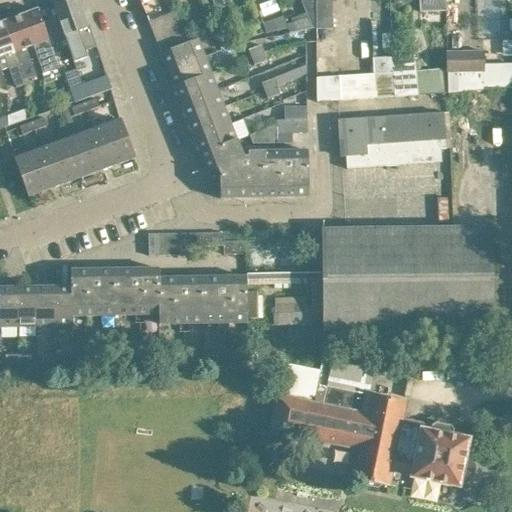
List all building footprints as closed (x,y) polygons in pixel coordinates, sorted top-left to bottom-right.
[(75,0),(62,0),(53,4),(57,17),(65,40),(73,62),(86,57),(84,51),(96,47),(88,25),(85,26),(75,0)] [(139,0),(146,16),(160,11),(155,0),(139,0)] [(228,5),(226,0),(211,0),(216,10),(228,5)] [(315,0),(301,0),(308,17),(312,28),(315,28),(315,0)] [(331,30),(331,0),(315,0),(315,30),(331,30)] [(418,0),(419,12),(447,11),(446,0),(418,0)] [(37,9),(19,16),(30,46),(33,45),(43,73),(43,75),(60,68),(37,9)] [(163,16),(148,22),(152,33),(185,20),(181,9),(163,16)] [(447,11),(419,12),(419,25),(447,24),(447,11)] [(283,14),(261,22),(265,33),(288,28),(286,22),(283,14)] [(19,16),(3,22),(14,52),(16,51),(20,63),(18,64),(25,81),(36,77),(26,51),(33,48),(43,75),(43,73),(33,45),(30,46),(19,16)] [(288,28),(290,33),(312,28),(308,17),(286,22),(288,28)] [(256,18),(236,26),(241,38),(262,34),(256,18)] [(185,20),(152,33),(158,48),(176,40),(191,34),(185,20)] [(3,22),(0,23),(0,69),(1,72),(8,69),(15,88),(26,84),(25,81),(18,64),(20,63),(16,51),(14,52),(3,22)] [(176,40),(158,48),(164,62),(167,71),(203,55),(197,39),(178,46),(176,40)] [(247,51),(250,58),(264,53),(261,45),(247,51)] [(264,53),(250,58),(253,66),(267,61),(264,53)] [(483,53),(447,53),(447,69),(448,91),(511,86),(511,63),(483,64),(483,53)] [(203,55),(167,71),(171,80),(174,88),(210,72),(203,55)] [(414,57),(391,58),(394,98),(416,97),(414,57)] [(391,58),(372,60),(373,75),(375,99),(394,98),(391,58)] [(259,83),(263,92),(276,86),(305,76),(305,65),(273,78),(259,83)] [(76,70),(64,74),(69,89),(81,84),(76,70)] [(210,72),(174,88),(180,104),(216,89),(210,72)] [(373,75),(354,76),(355,100),(375,99),(373,75)] [(354,76),(338,76),(339,101),(355,100),(354,76)] [(81,84),(69,89),(74,102),(76,101),(77,101),(84,99),(86,98),(81,84)] [(276,86),(263,92),(266,100),(280,95),(276,86)] [(216,89),(180,104),(187,121),(223,106),(216,89)] [(98,107),(95,99),(71,108),(74,116),(98,107)] [(223,106),(187,121),(193,138),(229,123),(223,106)] [(284,133),(276,133),(276,143),(292,143),(291,133),(306,133),(306,108),(284,108),(284,119),(284,133)] [(67,109),(58,112),(62,125),(71,122),(67,109)] [(24,110),(6,117),(5,127),(24,120),(24,110)] [(340,156),(341,156),(345,156),(346,169),(441,162),(440,150),(445,149),(442,114),(338,121),(340,156)] [(43,118),(19,127),(22,135),(46,126),(43,118)] [(275,119),(275,124),(276,133),(284,133),(284,119),(275,119)] [(119,120),(66,139),(81,178),(133,158),(119,120)] [(229,123),(193,138),(200,155),(236,139),(229,123)] [(276,143),(276,133),(275,124),(249,136),(252,144),(276,143)] [(81,178),(66,139),(14,158),(29,197),(81,178)] [(236,139),(200,155),(207,173),(217,169),(219,172),(219,199),(263,198),(262,152),(247,152),(247,157),(243,157),(236,139)] [(262,152),(263,198),(308,197),(307,151),(262,152)] [(321,271),(246,272),(246,277),(246,284),(309,283),(310,311),(305,311),(304,291),(289,292),(289,297),(286,297),(286,294),(272,294),(272,297),(274,297),(274,312),(272,312),(273,325),(319,323),(318,310),(321,310),(322,332),(328,332),(322,359),(333,358),(336,345),(379,345),(379,332),(437,331),(437,345),(478,344),(477,330),(493,330),(492,227),(345,229),(320,230),(321,251),(321,253),(321,271)] [(223,233),(201,234),(201,247),(208,247),(223,246),(223,242),(223,233)] [(179,244),(179,234),(163,234),(148,234),(148,256),(158,256),(158,244),(179,244)] [(179,247),(195,247),(201,247),(201,234),(179,234),(179,244),(179,247)] [(223,255),(245,254),(241,242),(223,242),(223,246),(223,255)] [(179,247),(179,244),(158,244),(158,256),(164,256),(179,256),(179,247)] [(157,269),(113,270),(113,316),(157,315),(157,269)] [(202,323),(202,278),(158,278),(158,269),(157,269),(157,315),(158,315),(158,324),(202,323)] [(113,270),(70,270),(70,287),(71,287),(71,317),(72,317),(113,316),(113,270)] [(202,278),(202,323),(247,322),(246,318),(246,291),(245,284),(246,284),(246,277),(202,278)] [(0,327),(17,327),(16,288),(0,287),(0,327)] [(35,327),(34,287),(16,288),(17,327),(35,327)] [(52,287),(34,287),(35,327),(53,326),(52,287)] [(72,326),(72,317),(71,317),(71,287),(70,287),(52,287),(53,326),(72,326)] [(257,291),(246,291),(246,318),(261,318),(261,295),(257,295),(257,291)] [(41,362),(54,361),(53,352),(40,353),(41,362)] [(53,352),(54,361),(67,361),(67,352),(53,352)] [(18,364),(17,355),(5,356),(5,364),(18,364)] [(30,355),(17,355),(18,364),(30,364),(30,355)] [(360,481),(363,485),(376,488),(380,485),(389,487),(392,472),(411,475),(411,477),(440,483),(440,484),(450,486),(450,485),(457,486),(458,482),(464,483),(472,479),(474,466),(469,459),(463,458),(467,440),(460,438),(462,431),(453,430),(450,426),(435,422),(430,425),(403,419),(407,402),(368,394),(368,396),(326,387),(333,358),(322,359),(320,369),(284,361),(269,431),(357,451),(351,479),(360,481)]
